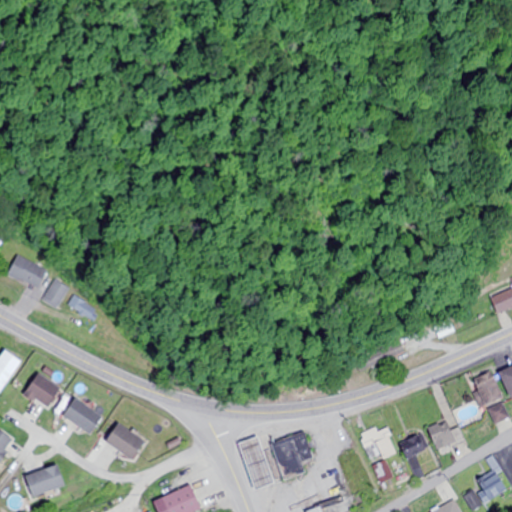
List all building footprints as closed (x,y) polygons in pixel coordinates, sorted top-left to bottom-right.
[(5,276),(36,290),(45,271),(14,256),(5,276)] [(511,289),(487,299),(494,315),(511,307),(511,272),(506,275),(511,289)] [(42,304),(58,311),(67,288),(51,281),(42,304)] [(67,305),(91,325),(99,315),(75,296),(67,305)] [(437,340),(452,332),(446,319),(430,328),(437,340)] [(402,353),(397,343),(351,365),(356,374),(402,353)] [(0,389),(17,364),(0,352),(0,389)] [(511,365),(495,373),(506,399),(511,396),(511,365)] [(20,395),(43,411),(57,390),(35,375),(20,395)] [(499,399),(488,377),(468,387),(479,409),(499,399)] [(58,419),(87,437),(99,418),(70,400),(58,419)] [(508,418),(501,404),(486,411),(493,425),(508,418)] [(455,433),(448,435),(443,422),(425,430),(433,451),(459,441),(455,433)] [(140,443),(112,425),(100,443),(128,462),(140,443)] [(395,454),(384,429),(377,433),(375,429),(357,436),(370,465),(395,454)] [(0,458),(13,441),(0,432),(0,458)] [(301,463),(311,460),(304,434),(269,444),(279,481),(304,474),(301,463)] [(412,457),(421,453),(415,438),(399,445),(407,468),(415,465),(412,457)] [(238,445),(250,491),(269,486),(257,440),(238,445)] [(378,483),(390,478),(384,464),(372,469),(378,483)] [(28,500),(61,486),(53,465),(20,479),(28,500)] [(490,467),(494,474),(470,489),(481,506),(508,489),(492,466),(490,467)] [(151,511),(197,511),(200,511),(187,485),(148,505),(151,511)] [(459,511),(452,500),(434,511),(459,511)]
